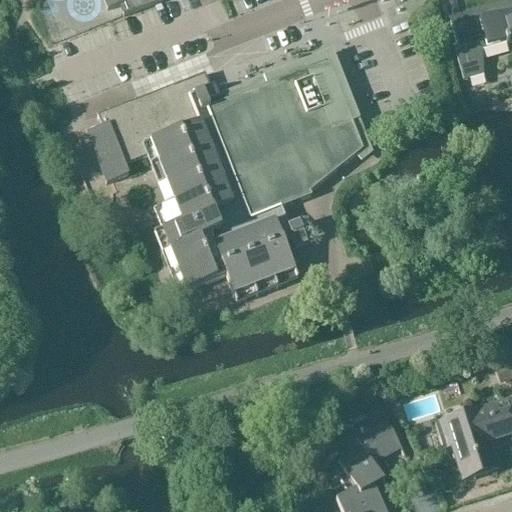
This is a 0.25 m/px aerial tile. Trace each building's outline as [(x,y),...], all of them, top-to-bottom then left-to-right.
[(101,0),(106,13),(124,7),(127,16),(168,0),(101,0)] [(511,12),(509,2),(496,6),(468,14),(469,15),(448,21),(456,50),(453,51),(463,83),(469,81),(469,82),(483,78),(482,53),(507,46),(511,44),(511,12)] [(138,103),(132,105),(148,146),(153,158),(157,167),(180,227),(165,233),(173,252),(168,254),(172,265),(167,267),(167,268),(171,278),(176,275),(181,286),(185,284),(189,294),(204,288),(224,280),(235,307),(297,283),(283,248),(292,244),(295,252),(306,248),(298,227),(297,227),(297,228),(288,232),(280,212),(310,200),(309,196),(362,154),(358,145),(327,64),(324,65),(215,108),(213,103),(218,101),(218,100),(217,101),(213,91),(214,91),(214,90),(210,92),(205,80),(204,77),(138,103)] [(132,105),(96,120),(100,130),(108,128),(119,157),(148,146),(132,105)] [(100,130),(85,136),(86,137),(87,137),(106,186),(105,187),(105,188),(112,185),(128,179),(124,169),(146,160),(153,158),(148,146),(119,157),(108,128),(100,130)] [(477,414),(434,427),(442,453),(452,450),(462,483),(496,473),(487,445),(511,437),(511,405),(478,416),(477,414)] [(371,469),(400,453),(385,426),(356,442),(361,452),(337,465),(354,496),(334,507),(336,511),(382,511),(373,494),(381,489),(371,469)]
